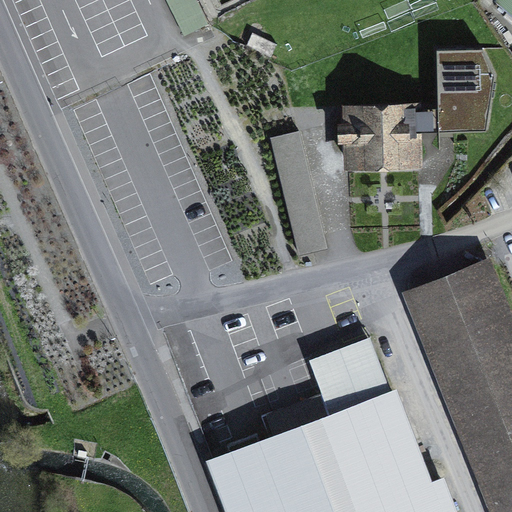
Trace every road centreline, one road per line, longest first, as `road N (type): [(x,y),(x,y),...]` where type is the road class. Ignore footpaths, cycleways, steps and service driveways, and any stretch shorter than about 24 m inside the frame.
road 1 (unclassified): [(126,317),(422,253),(511,220)]
road 2 (unclassified): [(0,28),(126,317)]
road 3 (unclassified): [(126,317),(202,511)]
road 4 (unknown): [(150,0),(157,26),(149,37),(86,63),(53,0)]
